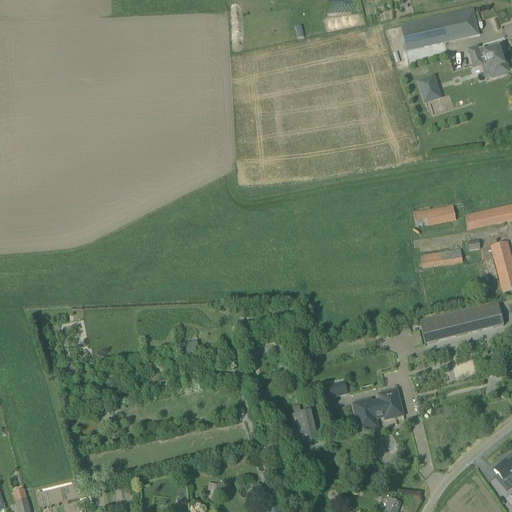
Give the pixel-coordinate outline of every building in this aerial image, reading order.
[(401,27),(406,51),(446,42),(445,40),(477,33),(472,13),(441,20),(440,18),(401,27)] [(483,65),(487,64),(492,79),(509,73),(506,64),(503,65),(498,49),(485,54),(483,49),(478,50),(477,48),(468,51),(474,68),(483,65)] [(427,80),(418,83),(424,104),(432,102),(430,96),(432,95),(427,80)] [(453,206),(413,213),(416,228),(455,221),(453,206)] [(511,221),(511,206),(465,217),(468,231),(511,221)] [(469,252),(480,250),(478,241),(467,243),(469,252)] [(503,293),(511,290),(511,262),(507,243),(491,247),(503,293)] [(420,256),(422,270),(462,263),(460,250),(420,256)] [(425,343),(493,327),(488,306),(419,323),(425,343)] [(323,390),(330,410),(351,403),(344,383),(323,390)] [(393,416),(390,404),(398,402),(396,392),(379,396),(380,402),(370,405),(370,402),(353,406),(359,433),(376,428),(374,420),(393,416)] [(317,441),(310,411),(291,415),(298,445),(317,441)] [(374,445),(381,465),(393,461),(386,441),(374,445)] [(494,471),(498,476),(495,478),(506,492),(511,489),(510,488),(511,485),(511,455),(511,457),(510,457),(505,461),(506,462),(501,467),(500,466),(494,471)] [(264,489),(257,484),(252,491),(259,496),(264,489)] [(16,511),(28,511),(24,490),(12,493),(16,511)] [(390,500),(385,511),(397,511),(400,504),(390,500)]
